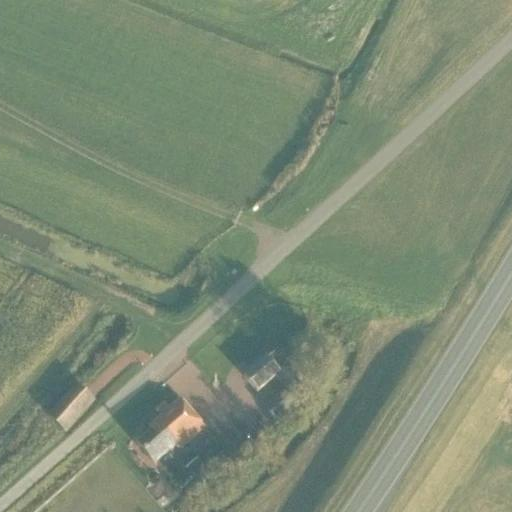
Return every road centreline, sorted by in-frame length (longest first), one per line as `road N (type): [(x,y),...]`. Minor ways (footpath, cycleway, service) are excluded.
road 1 (unclassified): [(0,507),(511,34)]
road 2 (track): [(0,110),(148,187),(290,240)]
road 3 (trunk): [(358,511),(511,280)]
